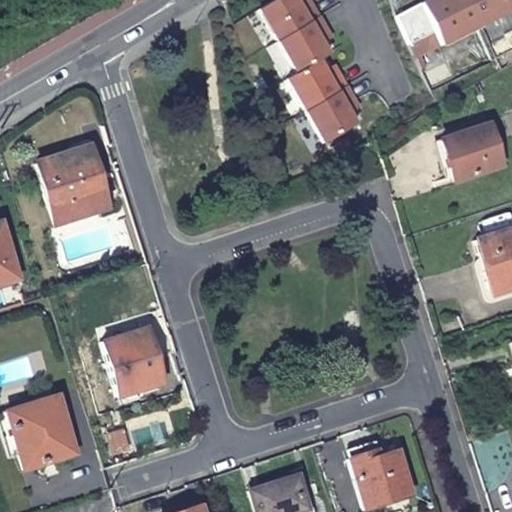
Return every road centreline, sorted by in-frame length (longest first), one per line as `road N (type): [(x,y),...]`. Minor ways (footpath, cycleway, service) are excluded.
road 1 (unclassified): [(429,384),(380,231),(368,216),(322,211),(167,261)]
road 2 (residential): [(93,47),(167,261)]
road 3 (residential): [(227,450),(429,384)]
road 4 (residential): [(167,261),(227,450)]
road 5 (residential): [(429,384),(470,511)]
